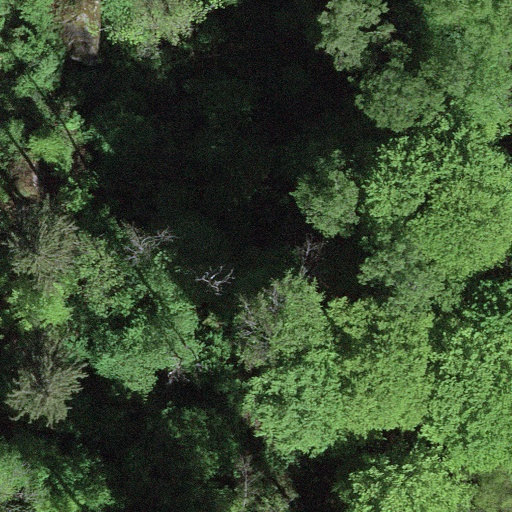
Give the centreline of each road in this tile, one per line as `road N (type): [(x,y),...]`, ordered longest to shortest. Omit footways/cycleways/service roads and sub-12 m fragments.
road 1 (motorway): [(511,174),(0,77)]
road 2 (motorway): [(0,313),(511,409)]
